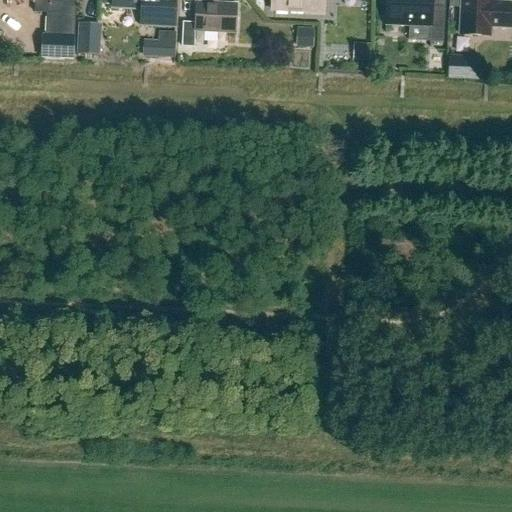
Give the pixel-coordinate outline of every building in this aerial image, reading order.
[(75,0),(34,0),(34,13),(60,14),(59,36),(74,36),(76,3),(75,3),(75,0)] [(112,0),(111,24),(112,24),(113,8),(141,10),(140,25),(175,27),(176,0),(112,0)] [(272,0),(272,12),(307,14),(307,15),(324,16),(324,0),(272,0)] [(432,7),(432,0),(386,0),(386,25),(431,27),(430,43),(443,43),(445,8),(432,7)] [(511,29),(511,24),(511,3),(491,3),(491,0),(461,0),(460,35),(490,37),(490,27),(511,29)] [(235,34),(237,7),(196,4),(194,24),(183,23),(181,48),(194,48),(195,32),(235,34)] [(76,55),(100,57),(101,25),(78,24),(76,55)] [(301,29),(300,49),(313,49),(314,30),(301,29)] [(73,61),(74,37),(41,35),(40,59),(73,61)] [(151,43),(150,58),(173,60),(174,44),(151,43)] [(358,45),(357,60),(369,60),(370,45),(358,45)]
